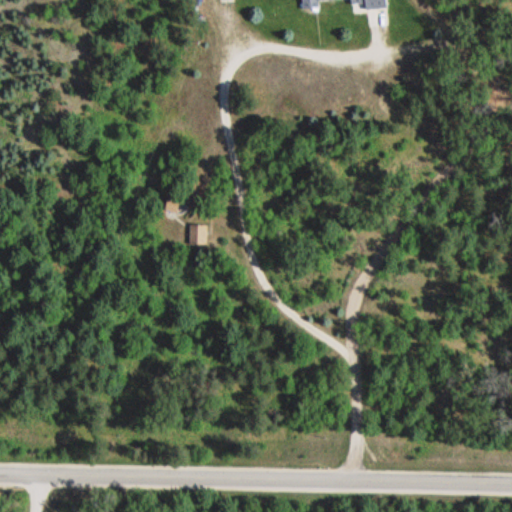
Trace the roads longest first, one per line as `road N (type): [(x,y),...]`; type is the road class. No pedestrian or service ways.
road 1 (residential): [(511,482),(0,475)]
road 2 (residential): [(511,105),(366,278),(354,313),(355,478)]
